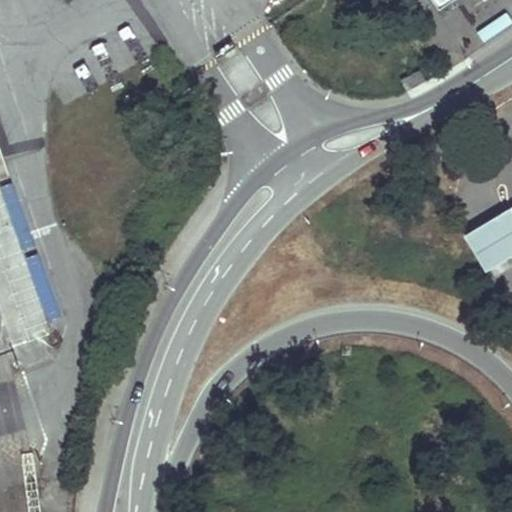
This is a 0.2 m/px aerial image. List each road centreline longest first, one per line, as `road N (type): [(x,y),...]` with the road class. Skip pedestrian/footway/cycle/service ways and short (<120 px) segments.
road 1 (tertiary): [(511,48),(397,112),(313,138),(240,197),(193,257),(158,323),(114,452),(105,511)]
road 2 (tertiary): [(147,493),(166,411),(192,349),(249,255),(313,190),(511,72)]
road 3 (secondary): [(147,493),(171,480),(210,400),(241,364),(320,325),(416,326),(464,347),(511,387)]
road 4 (unknown): [(0,237),(57,400)]
